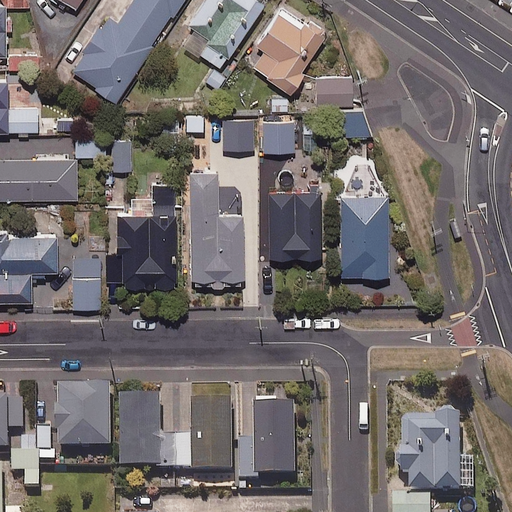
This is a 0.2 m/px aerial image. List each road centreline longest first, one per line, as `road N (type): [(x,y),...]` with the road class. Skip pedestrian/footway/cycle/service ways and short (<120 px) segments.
road 1 (residential): [(337,351),(306,342),(0,344)]
road 2 (residential): [(337,351),(370,337),(464,335),(511,319)]
road 3 (residential): [(511,270),(491,169),(500,120),(511,102)]
road 4 (residential): [(337,351),(348,367),(349,511)]
road 5 (secondary): [(405,0),(511,78)]
